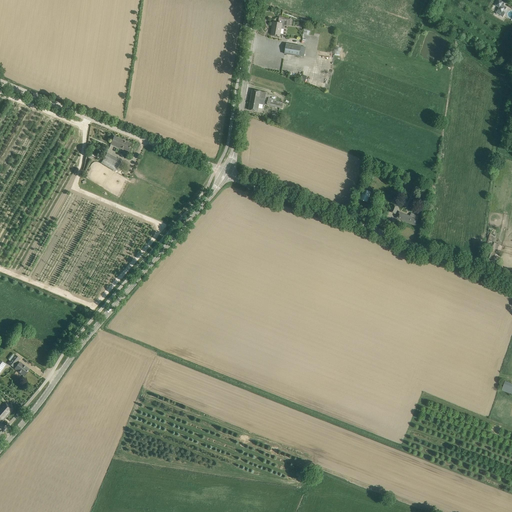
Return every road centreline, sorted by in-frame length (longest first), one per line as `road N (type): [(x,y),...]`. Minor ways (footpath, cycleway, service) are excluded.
road 1 (tertiary): [(0,446),(226,173)]
road 2 (unclassified): [(511,284),(226,173)]
road 3 (unclassified): [(226,173),(0,78)]
road 4 (tertiary): [(226,173),(258,0)]
